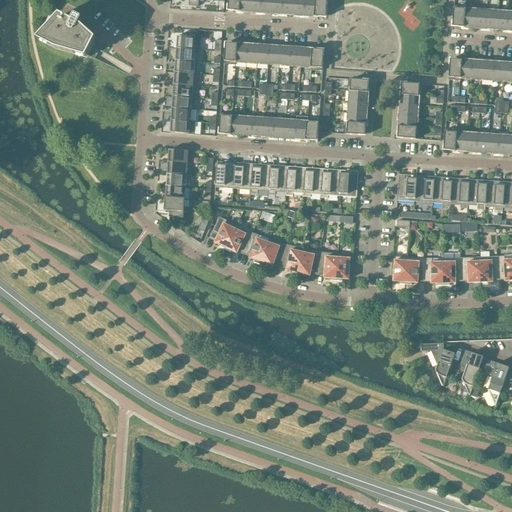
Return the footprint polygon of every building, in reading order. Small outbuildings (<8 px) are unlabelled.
[(240,12),(240,0),(228,0),(228,11),(240,12)] [(250,12),(250,0),(240,0),(240,12),(250,12)] [(261,13),(261,0),(250,0),(250,12),(261,13)] [(271,14),(272,0),(261,0),(261,13),(271,14)] [(282,15),(283,0),(272,0),(271,14),(282,15)] [(293,16),(294,0),(283,0),(282,15),(293,16)] [(304,16),(305,0),(294,0),(293,16),(304,16)] [(314,17),(315,0),(305,0),(304,16),(314,17)] [(326,18),(327,0),(315,0),(314,17),(326,18)] [(464,28),(465,10),(466,7),(454,6),(452,27),(464,28)] [(475,29),(476,10),(465,10),(464,28),(475,29)] [(485,29),(486,11),(476,10),(475,29),(485,29)] [(496,30),(497,12),(486,11),(485,29),(496,30)] [(507,31),(508,13),(497,12),(496,30),(507,31)] [(73,22),(71,21),(61,16),(38,40),(57,50),(87,59),(97,40),(82,26),(82,27),(80,26),(82,21),(77,18),(74,23),(72,22),(73,22)] [(176,49),(200,51),(201,37),(200,36),(198,35),(196,35),(196,33),(187,32),(186,37),(177,36),(176,49)] [(236,65),(236,63),(237,44),(225,44),(224,64),(236,65)] [(246,63),(247,45),(237,44),(236,63),(246,63)] [(257,64),(258,46),(247,45),(246,63),(257,64)] [(268,65),(269,47),(258,46),(257,64),(268,65)] [(279,66),(280,48),(269,47),(268,65),(279,66)] [(290,66),(291,48),(280,48),(279,66),(290,66)] [(300,67),(302,49),(291,48),(290,66),(300,67)] [(200,51),(176,49),(175,61),(194,62),(195,51),(200,51)] [(311,68),(312,50),(302,49),(300,67),(311,68)] [(322,71),(324,53),(324,51),(312,50),(311,68),(310,70),(322,71)] [(461,79),(462,61),(450,60),(448,80),(460,81),(461,79)] [(194,74),(194,62),(175,61),(174,73),(198,75),(198,74),(194,74)] [(471,80),(472,61),(462,61),(461,79),(471,80)] [(482,80),(483,62),(472,61),(471,80),(482,80)] [(492,81),(494,63),(483,62),(482,80),(492,81)] [(503,82),(505,64),(494,63),(492,81),(503,82)] [(511,82),(511,64),(505,64),(503,82),(511,82)] [(197,87),(198,75),(174,73),(173,85),(197,87)] [(369,81),(366,81),(348,80),(347,92),(349,92),(368,93),(369,81)] [(421,97),(422,85),(401,83),(400,95),(419,97),(421,97)] [(197,87),(173,85),(172,97),(192,98),(193,87),(197,87)] [(367,104),(368,93),(349,92),(349,102),(367,104)] [(418,107),(419,97),(400,95),(400,106),(418,107)] [(191,110),(192,98),(172,97),(172,109),(191,110)] [(366,114),(367,104),(349,102),(348,113),(366,114)] [(417,118),(418,107),(400,106),(399,116),(417,118)] [(190,121),(191,110),(172,109),(171,121),(195,122),(190,121)] [(365,124),(366,114),(348,113),(347,123),(345,123),(365,124)] [(232,117),(232,115),(220,114),(219,134),(231,135),(232,117)] [(416,128),(417,118),(399,116),(398,127),(416,128)] [(241,136),(242,118),(232,117),(231,135),(241,136)] [(252,137),(253,118),(242,118),(241,136),(252,137)] [(263,138),(264,119),(253,118),(252,137),(263,138)] [(273,138),(275,120),(264,119),(263,138),(273,138)] [(284,139),(286,121),(275,120),(273,138),(284,139)] [(317,141),(319,121),(307,120),(307,122),(305,141),(317,141)] [(194,135),(195,122),(171,121),(170,133),(194,135)] [(295,140),(296,122),(286,121),(284,139),(295,140)] [(305,141),(307,122),(296,122),(295,140),(305,141)] [(365,136),(365,124),(345,123),(344,135),(365,136)] [(419,128),(416,128),(398,127),(397,138),(418,140),(419,128)] [(455,151),(457,133),(457,131),(445,130),(443,151),(455,151)] [(466,152),(467,134),(457,133),(455,151),(466,152)] [(476,153),(478,135),(467,134),(466,152),(476,153)] [(487,154),(489,135),(478,135),(476,153),(487,154)] [(498,154),(499,136),(489,135),(487,154),(498,154)] [(509,155),(510,137),(499,136),(498,154),(509,155)] [(192,164),(193,152),(169,150),(168,163),(192,164)] [(192,165),(192,164),(168,163),(167,175),(186,176),(187,165),(192,165)] [(233,189),(235,163),(232,163),(232,167),(216,166),(215,188),(233,189)] [(250,193),(252,164),(249,164),(249,168),(235,167),(235,163),(233,189),(250,190),(250,193)] [(268,195),(270,166),(267,165),(267,169),(253,168),(253,164),(252,164),(250,193),(258,194),(258,191),(268,192),(268,195)] [(286,196),(288,167),(285,167),(284,170),(270,169),(270,166),(268,195),(275,195),(275,192),(285,193),(285,196),(286,196)] [(303,197),(305,168),(302,168),(302,172),(288,171),(288,167),(286,196),(293,196),(293,193),(303,194),(303,197)] [(321,198),(323,169),(320,169),(319,173),(305,172),(306,168),(305,168),(303,197),(310,198),(310,195),(320,195),(320,198),(321,198)] [(338,197),(340,171),(337,170),(337,174),(323,173),(323,169),(321,198),(328,199),(328,196),(338,197)] [(356,198),(358,172),(352,171),(352,175),(340,174),(341,171),(340,171),(338,197),(356,198)] [(185,188),(186,176),(167,175),(166,187),(185,188)] [(415,202),(416,176),(416,180),(405,179),(405,175),(399,175),(397,201),(415,202)] [(432,206),(434,177),(433,181),(422,180),(422,177),(416,176),(415,202),(425,203),(425,206),(432,206)] [(450,208),(452,179),(451,179),(451,182),(440,182),(440,178),(434,177),(432,206),(433,203),(443,204),(442,207),(450,208)] [(467,209),(469,180),(468,184),(457,183),(458,179),(452,179),(450,208),(450,205),(460,205),(460,208),(467,209)] [(485,210),(487,181),(486,181),(486,185),(475,184),(475,180),(469,180),(467,209),(468,206),(478,207),(478,210),(485,210)] [(502,211),(504,182),(504,186),(492,185),(493,182),(487,181),(485,210),(485,207),(495,208),(495,211),(502,211)] [(511,186),(510,187),(510,183),(504,182),(502,211),(503,211),(503,209),(511,209),(511,186)] [(185,200),(185,188),(166,187),(165,199),(185,200)] [(183,218),(185,200),(165,199),(164,211),(169,212),(169,217),(183,218)] [(226,248),(236,226),(234,229),(224,225),(226,221),(219,218),(210,238),(216,241),(215,243),(226,248)] [(204,232),(208,222),(203,219),(198,230),(204,232)] [(244,254),(252,234),(236,226),(226,248),(237,254),(237,252),(244,254)] [(260,265),(269,239),(252,234),(244,254),(250,257),(250,259),(255,261),(254,263),(260,265)] [(280,267),(286,245),(269,239),(260,265),(266,267),(267,265),(273,267),(273,265),(280,267)] [(298,273),(303,249),(286,245),(280,267),(286,269),(286,271),(298,273)] [(317,275),(320,253),(303,249),(298,273),(310,276),(310,274),(317,275)] [(336,281),(338,254),(320,253),(317,275),(324,276),(324,278),(330,279),(330,281),(336,281)] [(349,274),(351,274),(352,255),(338,254),(336,281),(342,281),(342,279),(348,280),(349,274)] [(405,285),(407,258),(395,257),(394,264),(392,264),(391,275),(394,276),(393,282),(399,282),(399,284),(405,285)] [(492,280),(498,280),(497,257),(479,258),(480,283),(492,282),(492,280)] [(505,282),(511,281),(511,260),(504,261),(504,257),(497,257),(498,280),(505,280),(505,282)] [(424,282),(425,259),(407,258),(405,285),(411,285),(412,283),(417,283),(418,281),(424,282)] [(468,283),(480,283),(479,258),(461,259),(462,281),(468,281),(468,283)] [(443,259),(425,259),(424,282),(431,282),(431,284),(437,284),(437,286),(443,286),(443,259)] [(455,282),(462,281),(461,259),(443,259),(443,286),(449,286),(449,284),(455,284),(455,282)] [(443,387),(455,354),(443,350),(443,344),(421,345),(421,353),(431,352),(432,353),(437,366),(435,371),(436,373),(437,373),(442,386),(443,387)] [(483,357),(474,354),(474,356),(464,353),(460,365),(466,367),(462,380),(463,382),(469,395),(469,396),(470,396),(483,357)] [(495,407),(509,368),(500,365),(500,367),(499,367),(483,361),(479,374),(492,378),(488,390),(488,393),(489,393),(495,406),(494,406),(495,407)]
